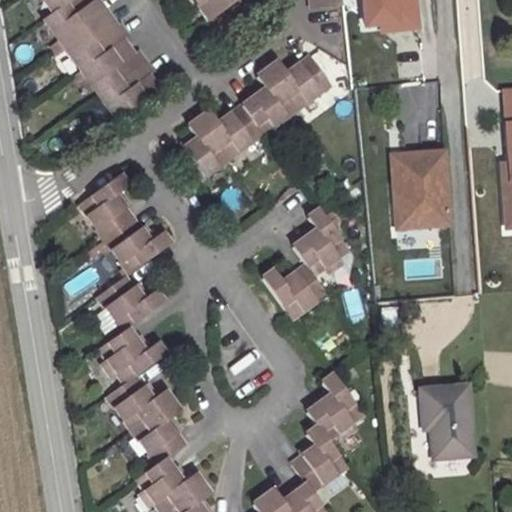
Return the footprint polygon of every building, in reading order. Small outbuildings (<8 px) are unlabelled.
[(43,0),(48,7),(39,14),(57,39),(51,45),(56,53),(64,47),(79,69),(73,74),(77,80),(86,75),(112,112),(106,120),(109,124),(159,88),(150,74),(152,71),(137,50),(132,52),(124,38),(128,34),(119,21),(113,25),(96,0),(43,0)] [(192,0),(200,11),(205,7),(215,19),(240,0),(192,0)] [(343,7),(342,0),(310,0),(311,11),(343,7)] [(398,23),(418,21),(416,0),(364,0),(367,19),(383,18),(397,16),(398,23)] [(205,7),(200,11),(209,23),(215,19),(205,7)] [(196,181),(231,155),(263,132),(273,124),(276,129),(292,118),(289,113),(332,82),(310,53),(301,60),(287,70),(283,64),(279,58),(257,73),(262,80),(265,86),(252,95),(231,111),(219,119),(215,114),(210,109),(187,124),(193,132),(197,136),(184,145),(174,151),(196,181)] [(287,70),(301,60),(296,55),(283,64),(287,70)] [(265,86),(262,80),(248,89),(252,95),(265,86)] [(219,119),(231,111),(226,106),(215,114),(219,119)] [(197,136),(193,132),(182,141),(184,145),(197,136)] [(393,150),(395,200),(414,199),(409,151),(393,150)] [(446,150),(409,151),(414,199),(395,200),(397,223),(452,224),(446,150)] [(115,195),(122,190),(128,185),(119,173),(80,203),(131,273),(171,243),(162,231),(154,236),(149,239),(141,228),(124,207),(115,195)] [(130,202),(122,190),(115,195),(124,207),(130,202)] [(309,214),(313,220),(318,227),(302,237),(293,243),(307,263),(297,270),(283,280),(279,275),(274,269),(264,276),(293,316),(327,290),(315,273),(324,267),(328,270),(342,261),(340,255),(349,247),(320,206),(309,214)] [(318,227),(313,220),(298,231),(302,237),(318,227)] [(146,225),(141,228),(149,239),(154,236),(146,225)] [(283,280),(297,270),(292,264),(279,275),(283,280)] [(106,397),(131,433),(155,466),(135,481),(143,491),(140,494),(150,506),(153,504),(159,511),(203,511),(197,504),(201,501),(208,495),(193,473),(186,478),(183,482),(173,469),(166,459),(183,447),(176,436),(168,421),(172,418),(179,414),(163,394),(157,398),(152,401),(142,388),(135,378),(164,355),(156,344),(150,349),(144,354),(134,339),(127,328),(164,303),(156,291),(149,297),(144,300),(134,286),(127,275),(97,296),(123,332),(99,351),(107,362),(102,366),(112,378),(117,375),(123,385),(106,397)] [(140,283),(134,286),(144,300),(149,297),(140,283)] [(105,311),(93,318),(102,336),(115,329),(105,311)] [(141,335),(134,339),(144,354),(150,349),(141,335)] [(323,382),(329,390),(332,395),(318,406),(307,415),(318,427),(306,438),(310,444),(313,448),(302,456),(292,464),(306,485),(298,491),(283,501),(279,496),(275,490),(253,506),(258,511),(326,511),(313,492),(347,467),(331,442),(339,435),(342,437),(358,426),(355,421),(365,416),(335,374),(323,382)] [(147,384),(142,388),(152,401),(157,398),(147,384)] [(472,388),(423,391),(427,431),(434,430),(440,461),(480,456),(472,388)] [(314,402),(318,406),(332,395),(329,390),(314,402)] [(182,431),(172,418),(168,421),(176,436),(182,431)] [(299,452),(302,456),(313,448),(310,444),(299,452)] [(178,465),(173,469),(183,482),(186,478),(178,465)] [(293,485),(279,496),(283,501),(298,491),(293,485)] [(209,511),(201,501),(197,504),(203,511),(209,511)]
